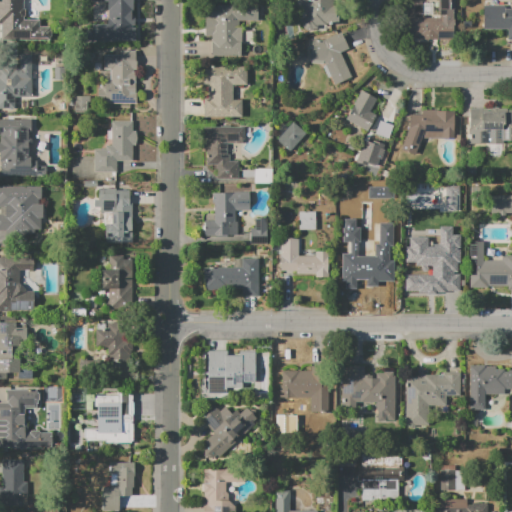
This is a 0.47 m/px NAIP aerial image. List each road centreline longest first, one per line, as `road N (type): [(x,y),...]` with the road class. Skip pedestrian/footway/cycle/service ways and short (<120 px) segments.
road 1 (residential): [(168,511),(169,0)]
road 2 (residential): [(171,327),(511,326)]
road 3 (residential): [(378,0),(384,47),(405,68),(511,74)]
